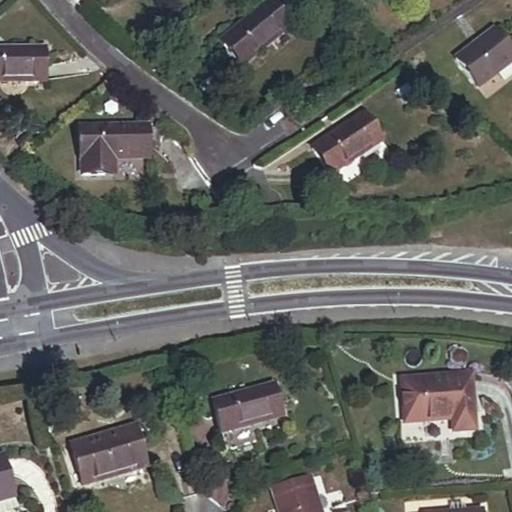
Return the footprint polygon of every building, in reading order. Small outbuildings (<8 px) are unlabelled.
[(268,4),(221,43),(234,58),(241,67),(288,28),(268,4)] [(495,31),(456,62),(477,89),(511,62),(511,53),(506,45),(495,31)] [(0,52),(0,83),(44,83),(44,52),(0,52)] [(317,147),(312,150),(329,176),(380,143),(363,117),(317,147)] [(148,130),(79,130),(79,160),(81,160),(81,176),(104,176),(104,160),(112,160),(148,160),(148,130)] [(112,160),(104,160),(104,176),(112,176),(112,160)] [(273,385),(213,403),(222,434),(282,415),(273,385)] [(473,385),(403,389),(406,433),(454,430),(454,443),(476,442),(473,385)] [(135,429),(71,444),(82,486),(145,471),(135,429)] [(4,455),(0,455),(0,511),(5,511),(5,510),(2,499),(14,496),(4,455)] [(321,511),(310,473),(273,485),(281,511),(321,511)] [(14,496),(2,499),(5,510),(17,507),(14,496)]
